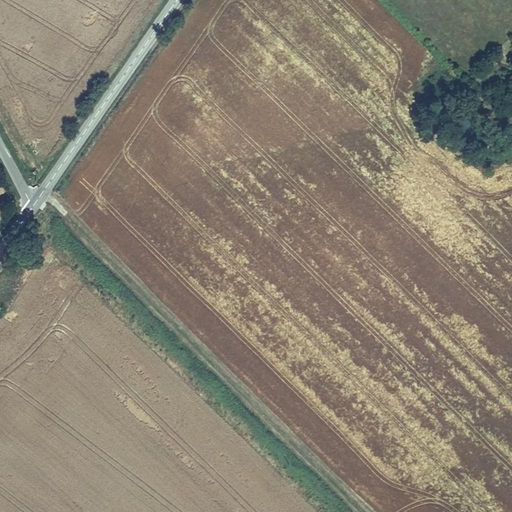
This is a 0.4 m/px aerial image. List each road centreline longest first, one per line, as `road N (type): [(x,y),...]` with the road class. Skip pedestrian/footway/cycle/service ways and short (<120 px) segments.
road 1 (track): [(365,511),(38,196)]
road 2 (tertiary): [(32,205),(177,0)]
